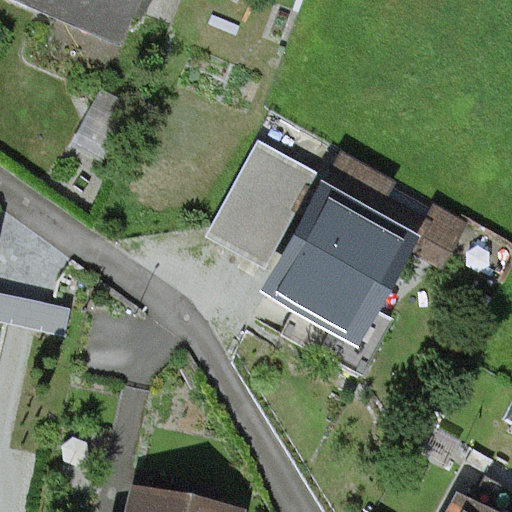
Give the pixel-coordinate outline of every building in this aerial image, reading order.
[(18,0),(56,16),(60,8),(120,34),(134,0),(18,0)] [(256,144),(203,238),(261,271),(314,176),(256,144)] [(429,213),(340,164),(313,212),(266,298),(292,313),(280,336),(355,377),(387,319),(362,306),(396,244),(408,251),(429,213)] [(456,228),(429,213),(408,251),(435,266),(456,228)] [(511,407),(503,425),(511,429),(511,407)] [(511,511),(511,506),(477,488),(464,511),(511,511)] [(179,511),(134,503),(132,511),(179,511)]
